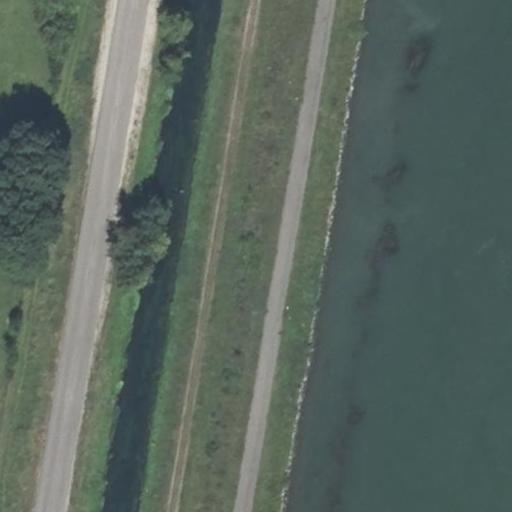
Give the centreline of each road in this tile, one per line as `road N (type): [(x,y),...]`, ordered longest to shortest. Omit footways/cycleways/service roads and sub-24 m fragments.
road 1 (track): [(324,0),(237,511)]
road 2 (track): [(264,0),(177,511)]
